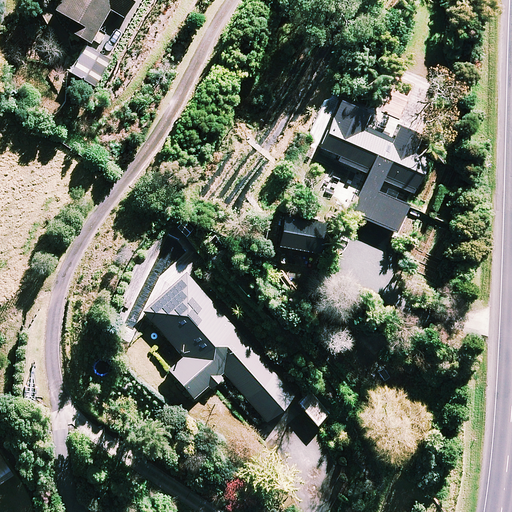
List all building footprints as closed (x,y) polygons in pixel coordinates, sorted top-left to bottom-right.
[(60,0),(54,10),(70,19),(65,29),(90,43),(109,9),(124,18),(134,0),(60,0)] [(109,63),(85,48),(70,72),(94,87),(109,63)] [(341,100),(319,153),(364,172),(346,213),(394,234),(427,156),(361,128),(368,111),(341,100)] [(325,222),(283,215),(275,263),(307,268),(310,251),(320,253),(325,222)] [(167,369),(193,398),(207,386),(209,389),(225,375),(266,421),(295,396),(186,273),(143,311),(182,356),(167,369)] [(330,414),(312,392),(299,403),(317,425),(330,414)]
